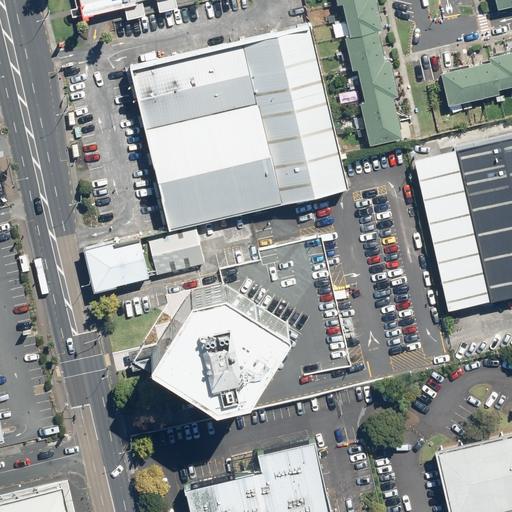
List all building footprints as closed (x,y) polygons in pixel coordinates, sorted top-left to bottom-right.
[(79,0),(83,14),(145,0),(79,0)] [(379,29),(382,28),(374,0),(335,0),(337,4),(341,3),(349,36),(379,29)] [(306,23),(242,38),(280,199),(345,184),(306,23)] [(394,97),(398,96),(388,56),(386,57),(379,29),(349,36),(343,38),(351,70),(357,68),(365,98),(359,100),(370,143),(404,135),(394,97)] [(280,199),(242,38),(129,65),(167,226),(280,199)] [(511,48),(486,54),(488,60),(444,69),(450,101),(500,91),(499,88),(511,84),(511,48)] [(511,125),(408,150),(446,309),(511,293),(511,125)] [(196,222),(149,233),(158,272),(205,261),(196,222)] [(139,234),(83,247),(93,287),(149,274),(139,234)] [(294,378),(350,364),(330,277),(321,236),(259,250),(261,260),(218,269),(223,281),(288,320),(290,325),(290,327),(248,390),(294,378)] [(146,359),(213,398),(244,389),(285,327),(283,322),(219,283),(186,290),(145,354),(145,356),(146,359)] [(511,429),(434,447),(449,511),(491,511),(511,507),(511,429)] [(185,485),(191,511),(331,511),(314,436),(259,449),(263,467),(185,485)] [(0,511),(62,511),(56,482),(0,494),(0,511)]
